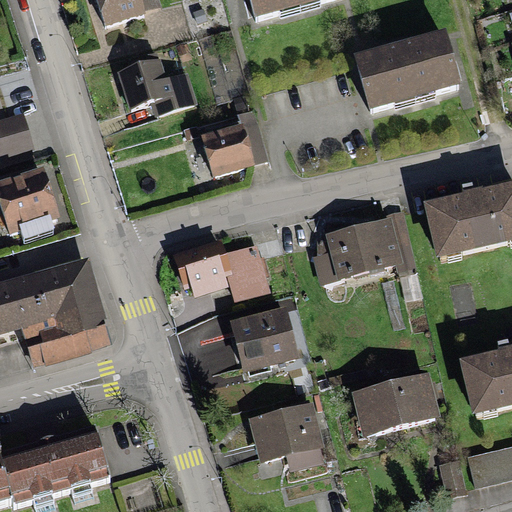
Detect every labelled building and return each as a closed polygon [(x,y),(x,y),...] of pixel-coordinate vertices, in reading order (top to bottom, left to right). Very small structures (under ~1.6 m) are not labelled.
[(91,0),(102,35),(145,22),(143,14),(159,9),(156,0),(91,0)] [(251,0),(257,22),(334,0),(251,0)] [(444,41),(359,65),(373,113),(457,90),(444,41)] [(156,62),(115,76),(129,117),(170,102),(156,62)] [(264,167),(250,113),(237,116),(241,131),(201,141),(211,181),(264,167)] [(60,222),(42,171),(0,185),(0,217),(8,240),(60,222)] [(511,196),(424,215),(436,269),(511,253),(511,196)] [(378,221),(379,226),(392,275),(393,279),(412,275),(397,216),(378,221)] [(337,289),(392,275),(379,226),(324,240),(337,289)] [(218,241),(172,255),(187,302),(223,291),(228,306),(265,295),(251,251),(223,259),(218,241)] [(0,285),(0,338),(37,328),(48,367),(110,350),(85,262),(0,285)] [(299,368),(287,317),(232,329),(244,381),(299,368)] [(511,359),(459,370),(470,425),(511,415),(511,359)] [(365,443),(433,426),(423,383),(354,399),(365,443)] [(259,469),(319,454),(308,414),(248,430),(259,469)] [(2,460),(15,506),(16,511),(24,511),(111,488),(96,433),(2,460)] [(0,510),(15,506),(2,460),(0,453),(0,510)] [(511,453),(467,463),(474,495),(511,486),(511,453)] [(439,511),(460,511),(453,482),(434,487),(439,511)]
